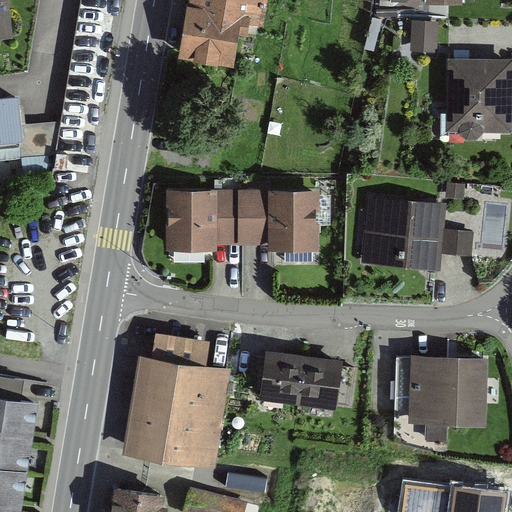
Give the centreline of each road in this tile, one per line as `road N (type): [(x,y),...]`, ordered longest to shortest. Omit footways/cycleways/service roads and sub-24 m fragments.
road 1 (residential): [(500,313),(432,320),(265,315),(107,291)]
road 2 (primary): [(155,0),(107,291)]
road 3 (primary): [(107,291),(70,511)]
